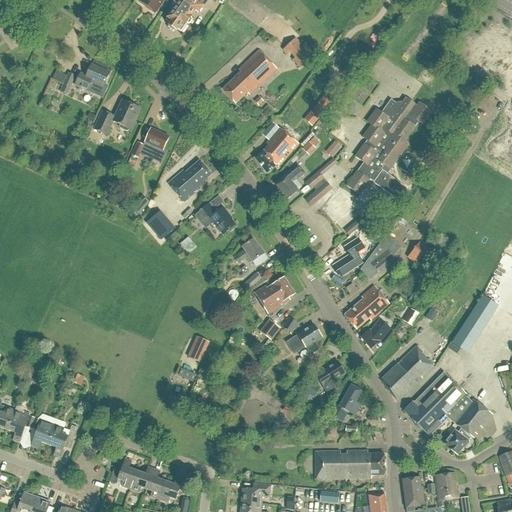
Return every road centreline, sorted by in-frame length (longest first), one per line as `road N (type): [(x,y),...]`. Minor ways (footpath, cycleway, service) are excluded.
road 1 (unclassified): [(396,452),(388,402),(267,207),(205,130),(66,0)]
road 2 (residential): [(203,511),(210,472),(115,438),(98,443),(66,475),(0,455)]
